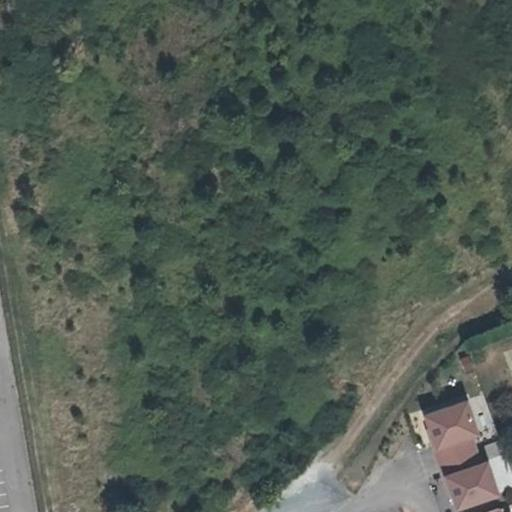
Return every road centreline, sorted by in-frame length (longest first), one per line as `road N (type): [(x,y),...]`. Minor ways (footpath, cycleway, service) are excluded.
road 1 (track): [(313,494),(402,368),(441,328),(511,292)]
road 2 (residential): [(424,511),(417,493),(356,504),(313,494)]
